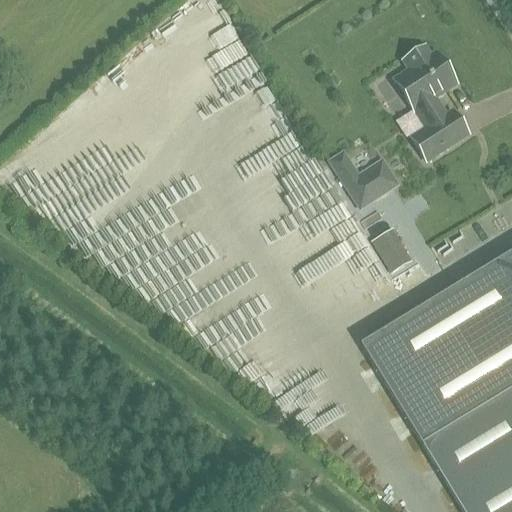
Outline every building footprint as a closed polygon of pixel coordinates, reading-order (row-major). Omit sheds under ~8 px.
[(403,74),(393,81),(399,91),(409,106),(410,105),(426,130),(411,140),(425,163),(451,147),(466,137),(452,116),(446,119),(444,116),(433,100),(455,86),(436,55),(430,59),(423,49),(403,62),(406,65),(409,70),(403,74)] [(358,177),(343,154),(330,162),(360,210),(397,186),(382,162),(358,177)] [(400,277),(422,261),(400,230),(378,246),(400,277)] [(173,251),(163,259),(175,273),(185,265),(173,251)] [(511,259),(365,349),(426,450),(511,397),(511,259)] [(201,310),(188,314),(191,326),(204,322),(201,310)] [(212,336),(223,356),(263,335),(252,315),(212,336)] [(511,511),(511,397),(426,450),(463,511),(511,511)] [(314,427),(323,439),(348,422),(339,409),(314,427)] [(347,427),(331,437),(338,448),(354,438),(347,427)]
